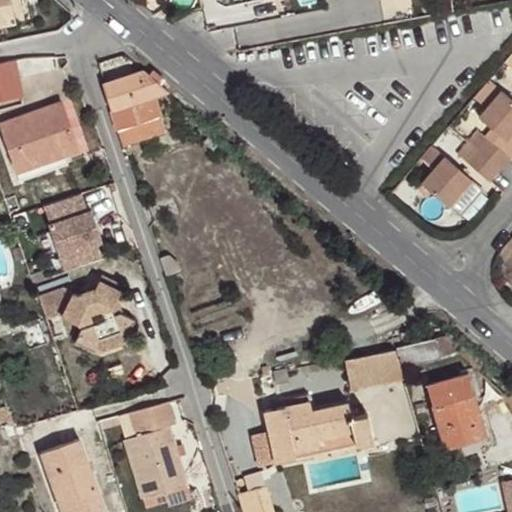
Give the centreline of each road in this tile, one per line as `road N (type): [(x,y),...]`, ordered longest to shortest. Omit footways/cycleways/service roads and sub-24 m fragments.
road 1 (residential): [(74,38),(232,511)]
road 2 (tertiary): [(112,1),(444,284)]
